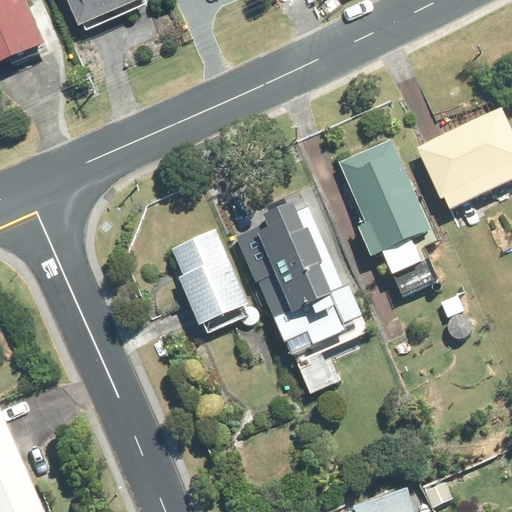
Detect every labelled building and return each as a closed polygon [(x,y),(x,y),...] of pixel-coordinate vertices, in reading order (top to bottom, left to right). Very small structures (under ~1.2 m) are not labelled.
[(0,0),(0,83),(61,57),(35,0),(0,0)] [(147,0),(64,0),(82,40),(152,10),(147,0)] [(90,92),(77,97),(80,106),(93,100),(90,92)] [(511,135),(497,104),(412,143),(435,193),(437,191),(443,203),(511,171),(511,135)] [(427,225),(388,136),(336,157),(362,220),(355,224),(367,251),(377,246),(388,269),(417,257),(407,234),(427,225)] [(232,232),(252,276),(254,276),(292,360),(357,331),(341,295),(344,293),(303,201),(295,204),(290,192),(262,205),(267,217),(232,232)] [(211,225),(167,244),(179,271),(173,274),(193,320),(243,299),(211,225)] [(455,292),(438,300),(445,315),(462,307),(455,292)] [(0,402),(0,426),(9,423),(0,402)] [(9,423),(0,426),(0,511),(42,511),(47,510),(9,423)] [(511,444),(501,452),(511,471),(511,444)] [(420,511),(409,482),(356,502),(358,505),(337,511),(420,511)]
